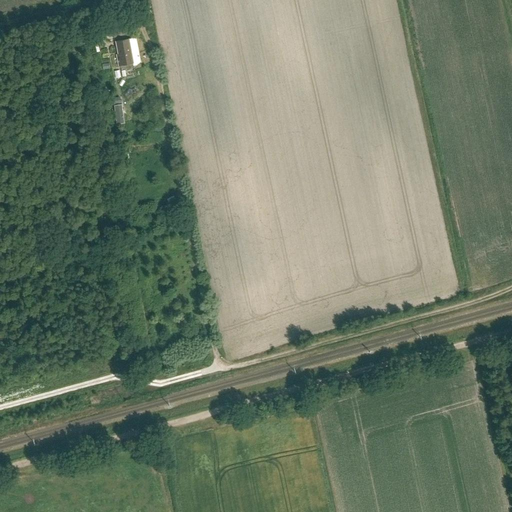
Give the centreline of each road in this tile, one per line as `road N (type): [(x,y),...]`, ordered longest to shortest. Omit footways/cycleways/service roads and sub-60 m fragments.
road 1 (track): [(511,287),(239,366),(218,359),(157,67),(139,20)]
road 2 (track): [(511,334),(0,470)]
road 3 (track): [(218,359),(215,367),(160,384),(115,377),(0,408)]
